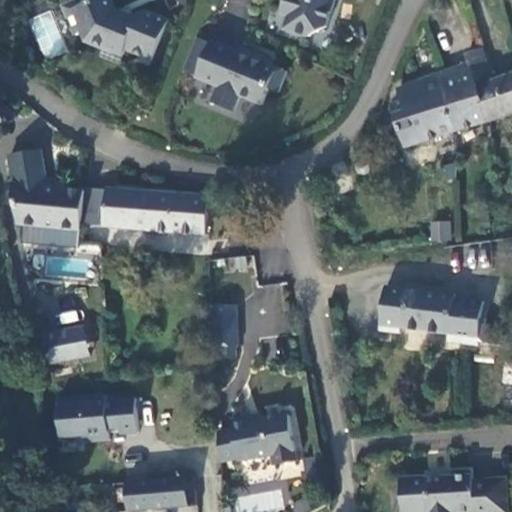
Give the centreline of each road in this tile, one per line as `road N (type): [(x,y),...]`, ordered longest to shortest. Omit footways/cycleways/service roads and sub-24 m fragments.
road 1 (residential): [(0,70),(184,169),(287,180)]
road 2 (residential): [(340,447),(287,180)]
road 3 (residential): [(287,180),(347,142),(406,0)]
road 4 (residential): [(511,436),(340,447)]
